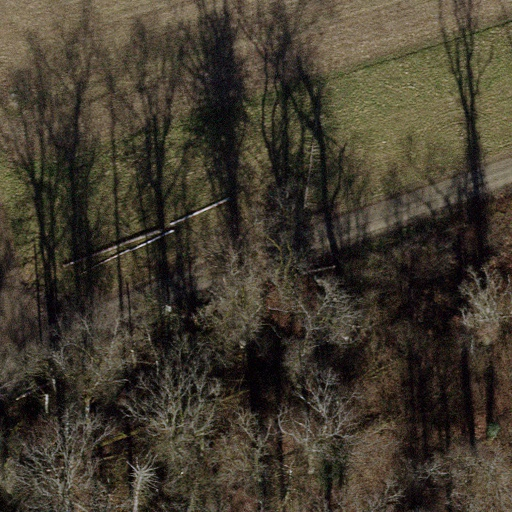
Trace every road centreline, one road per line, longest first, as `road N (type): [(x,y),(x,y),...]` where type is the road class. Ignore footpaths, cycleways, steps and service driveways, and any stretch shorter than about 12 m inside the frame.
road 1 (track): [(511,164),(31,328),(0,371)]
road 2 (track): [(0,199),(31,328)]
